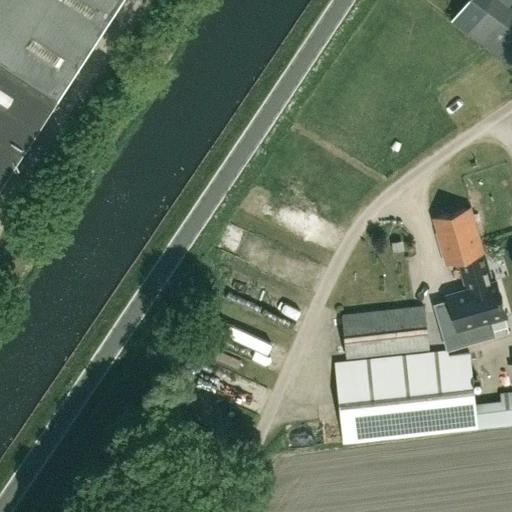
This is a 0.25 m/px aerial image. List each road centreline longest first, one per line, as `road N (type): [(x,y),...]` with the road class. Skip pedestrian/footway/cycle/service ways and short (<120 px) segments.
road 1 (unclassified): [(0,505),(342,0)]
road 2 (unclassified): [(216,511),(352,235),(376,206),(511,107)]
